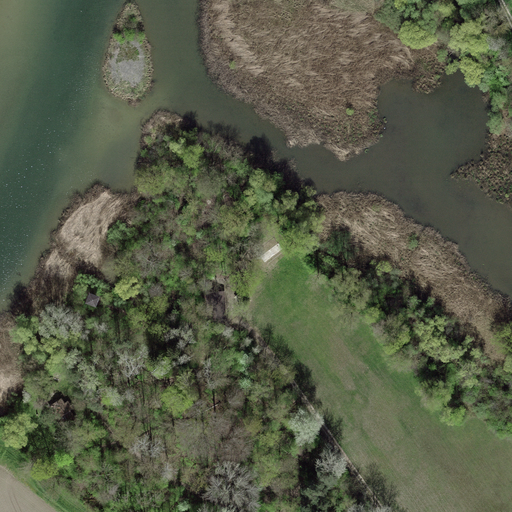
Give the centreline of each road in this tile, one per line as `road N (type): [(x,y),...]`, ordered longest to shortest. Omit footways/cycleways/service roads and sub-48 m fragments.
road 1 (track): [(383,511),(264,347)]
road 2 (track): [(251,511),(113,445),(85,408)]
